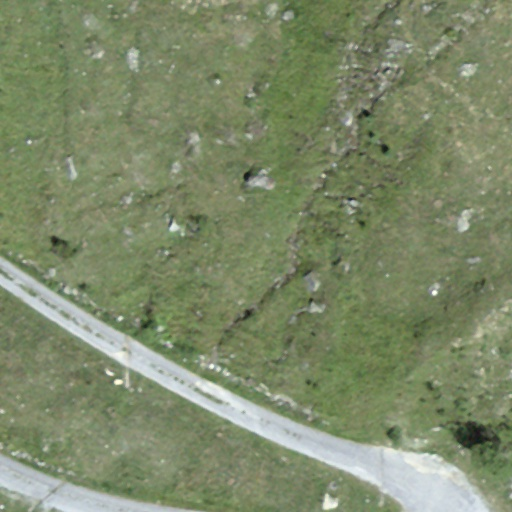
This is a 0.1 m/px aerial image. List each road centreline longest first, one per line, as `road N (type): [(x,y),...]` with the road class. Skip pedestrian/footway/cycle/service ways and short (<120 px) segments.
road 1 (track): [(445,511),(421,483),(178,381),(0,269)]
road 2 (track): [(0,467),(132,511)]
